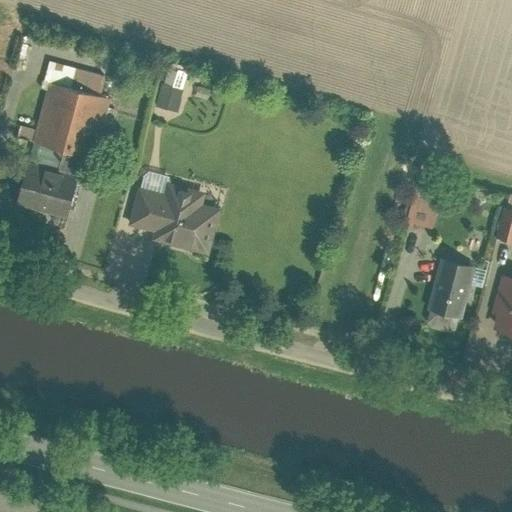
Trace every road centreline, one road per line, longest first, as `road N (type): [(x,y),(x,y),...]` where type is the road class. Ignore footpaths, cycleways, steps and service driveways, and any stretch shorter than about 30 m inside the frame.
road 1 (unclassified): [(0,270),(511,405)]
road 2 (primary): [(0,439),(280,511)]
